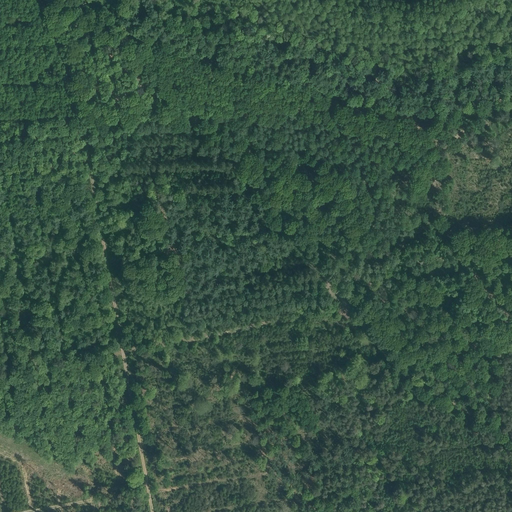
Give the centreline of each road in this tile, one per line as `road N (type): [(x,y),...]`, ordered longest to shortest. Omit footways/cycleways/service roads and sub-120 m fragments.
road 1 (track): [(83,121),(178,108),(206,123),(394,362),(511,436)]
road 2 (track): [(41,0),(81,110),(152,511)]
